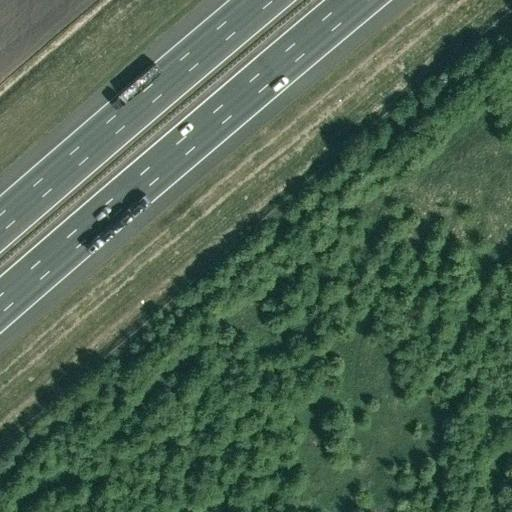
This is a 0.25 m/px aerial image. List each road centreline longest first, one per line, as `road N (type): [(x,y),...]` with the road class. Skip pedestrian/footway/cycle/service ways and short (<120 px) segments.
road 1 (motorway): [(0,305),(358,0)]
road 2 (motorway): [(263,0),(0,224)]
